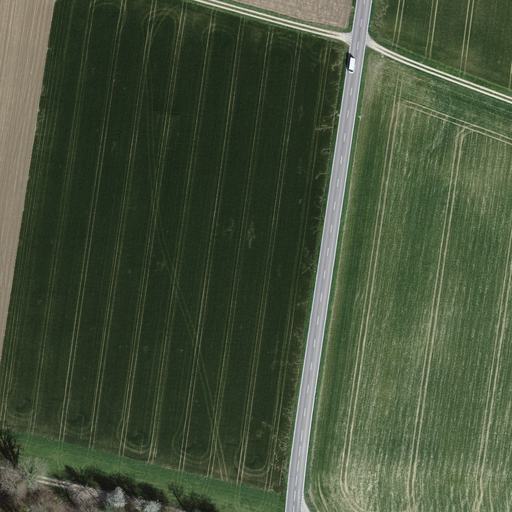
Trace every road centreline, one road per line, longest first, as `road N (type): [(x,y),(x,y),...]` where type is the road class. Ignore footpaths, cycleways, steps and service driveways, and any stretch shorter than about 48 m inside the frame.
road 1 (primary): [(367,0),(292,511)]
road 2 (track): [(197,0),(361,46)]
road 3 (track): [(0,474),(158,511)]
